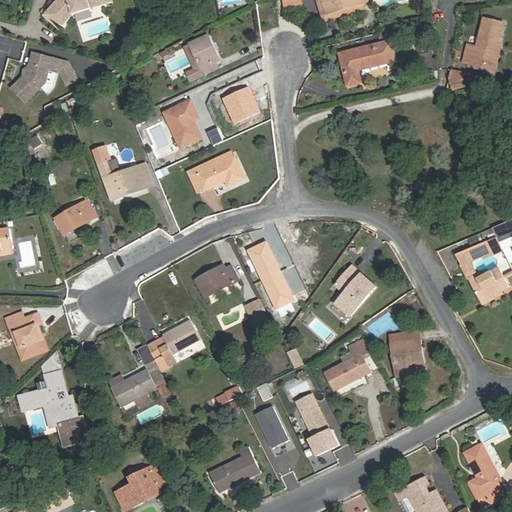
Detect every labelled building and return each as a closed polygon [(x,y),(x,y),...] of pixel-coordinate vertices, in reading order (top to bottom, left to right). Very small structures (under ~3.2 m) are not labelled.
[(91,3),(100,0),(57,0),(44,15),(60,30),(75,14),(93,8),(91,3)] [(100,0),(91,3),(93,8),(112,2),(111,0),(100,0)] [(324,0),(318,0),(325,20),(365,8),(364,4),(346,9),(345,4),(327,9),(324,0)] [(324,0),(327,9),(345,4),(346,9),(364,4),(373,1),(372,0),(324,0)] [(498,46),(499,46),(505,24),(486,19),(478,47),(469,45),(464,61),(471,63),(472,59),(493,65),(498,46)] [(192,81),(207,74),(204,68),(217,62),(221,60),(210,36),(192,44),(202,66),(196,69),(189,73),(192,81)] [(363,82),(361,70),(398,61),(393,40),(341,53),(348,86),(363,82)] [(202,66),(192,44),(187,47),(196,69),(202,66)] [(502,47),(499,46),(498,46),(493,65),(472,59),(471,63),(470,66),(495,73),(502,47)] [(11,88),(24,102),(44,83),(47,69),(59,73),(63,62),(50,59),(32,54),(29,66),(27,73),(22,78),(11,88)] [(59,73),(67,84),(77,77),(66,63),(63,62),(59,73)] [(204,68),(207,74),(220,68),(217,62),(204,68)] [(260,69),(248,74),(254,88),(265,83),(260,69)] [(453,91),(467,88),(462,69),(448,72),(453,91)] [(250,87),(224,98),(235,124),(261,112),(250,87)] [(69,99),(71,107),(81,105),(79,97),(69,99)] [(166,113),(183,148),(204,138),(195,121),(201,118),(193,101),(166,113)] [(95,151),(112,197),(127,192),(128,196),(147,189),(139,167),(113,176),(108,163),(110,162),(105,147),(95,151)] [(230,187),(245,180),(235,158),(232,153),(195,171),(204,190),(205,192),(228,181),(230,187)] [(237,156),(235,158),(245,180),(248,178),(237,156)] [(154,186),(146,164),(139,167),(147,189),(154,186)] [(204,190),(195,171),(189,173),(198,193),(204,190)] [(127,192),(112,197),(113,201),(128,196),(127,192)] [(67,235),(90,221),(88,216),(96,212),(90,201),(58,219),(67,235)] [(88,216),(90,221),(99,216),(96,212),(88,216)] [(511,220),(494,227),(499,240),(511,235),(511,220)] [(0,255),(15,253),(10,228),(0,229),(0,255)] [(491,241),(498,238),(495,232),(488,234),(491,241)] [(33,239),(17,241),(22,268),(37,266),(33,239)] [(295,301),(268,241),(248,251),(275,310),(295,301)] [(458,255),(483,302),(502,292),(511,287),(500,267),(480,278),(472,262),(480,259),(483,258),(486,256),(489,254),(489,253),(492,251),(488,242),(458,255)] [(40,259),(48,257),(46,245),(38,247),(40,259)] [(198,280),(207,297),(240,280),(233,266),(227,269),(226,266),(198,280)] [(338,284),(343,289),(360,271),(354,266),(338,284)] [(347,293),(364,274),(360,271),(343,289),(347,293)] [(364,274),(347,293),(338,304),(352,316),(378,287),(364,274)] [(334,285),(330,290),(338,298),(342,293),(334,285)] [(504,294),(502,292),(483,302),(484,304),(504,294)] [(245,305),(257,332),(272,325),(260,299),(245,305)] [(25,311),(10,317),(13,325),(11,325),(15,334),(18,332),(24,348),(21,349),(25,359),(49,349),(42,332),(39,325),(44,324),(40,314),(28,319),(25,311)] [(165,337),(149,346),(157,362),(166,357),(172,367),(179,362),(175,354),(203,340),(192,320),(164,336),(165,337)] [(418,330),(393,335),(401,377),(419,374),(417,365),(426,363),(424,352),(420,353),(418,339),(420,339),(418,330)] [(18,332),(15,334),(21,349),(24,348),(18,332)] [(350,347),(353,352),(356,358),(346,362),(327,373),(336,390),(372,372),(366,359),(376,353),(368,338),(350,347)] [(420,339),(418,339),(420,353),(424,352),(426,363),(427,363),(423,338),(420,339)] [(297,348),(287,353),(295,370),(305,365),(297,348)] [(135,357),(143,373),(148,370),(158,388),(168,383),(159,367),(157,368),(148,351),(135,357)] [(356,358),(353,352),(343,357),(346,362),(356,358)] [(47,376),(62,372),(57,353),(44,365),(47,376)] [(373,370),(378,367),(373,356),(368,358),(373,370)] [(125,381),(115,387),(124,405),(158,388),(148,370),(143,373),(125,381)] [(63,424),(69,446),(92,439),(86,417),(81,418),(79,418),(73,396),(69,397),(62,372),(47,376),(49,382),(51,388),(42,391),(26,395),(30,409),(46,404),(54,402),(60,424),(63,424)] [(115,387),(125,381),(122,375),(112,381),(115,387)] [(40,384),(42,391),(51,388),(49,382),(40,384)] [(269,383),(259,388),(265,401),(275,396),(269,383)] [(240,388),(226,394),(230,402),(244,395),(240,388)] [(314,395),(299,402),(303,410),(318,403),(314,395)] [(232,416),(241,412),(236,400),(227,404),(232,416)] [(54,402),(46,404),(52,427),(60,424),(54,402)] [(316,438),(311,441),(318,456),(341,445),(334,430),(331,431),(318,403),(303,410),(316,438)] [(274,407),(258,415),(274,449),(291,441),(274,407)] [(165,439),(156,443),(159,451),(169,447),(165,439)] [(471,482),(480,499),(505,485),(483,444),(466,453),(479,478),(471,482)] [(211,473),(221,492),(263,472),(250,447),(241,452),(243,458),(211,473)] [(163,463),(158,465),(168,485),(173,482),(163,463)] [(168,485),(158,465),(131,479),(134,485),(117,493),(126,511),(143,503),(141,498),(161,488),(168,485)] [(428,479),(397,495),(400,502),(403,500),(412,496),(419,509),(420,511),(435,511),(435,510),(438,509),(439,511),(450,511),(440,491),(433,495),(428,487),(432,485),(428,479)] [(164,493),(161,488),(141,498),(143,503),(164,493)] [(66,489),(41,501),(45,511),(48,511),(72,501),(66,489)] [(412,496),(403,500),(409,511),(412,511),(419,509),(412,496)] [(165,511),(161,502),(136,511),(165,511)]
